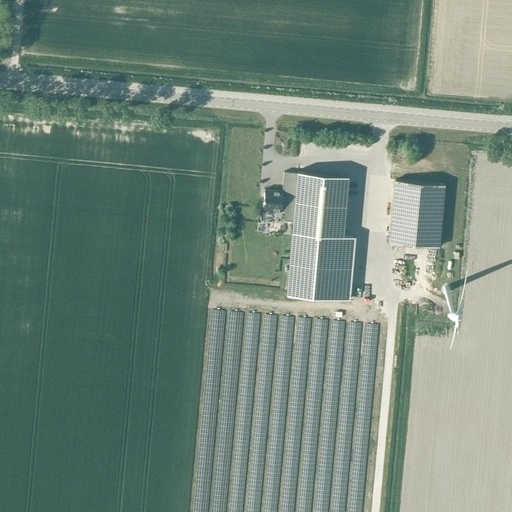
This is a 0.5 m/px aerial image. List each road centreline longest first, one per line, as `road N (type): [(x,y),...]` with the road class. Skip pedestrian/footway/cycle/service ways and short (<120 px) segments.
road 1 (tertiary): [(511,125),(0,80)]
road 2 (track): [(376,166),(390,328),(374,511)]
